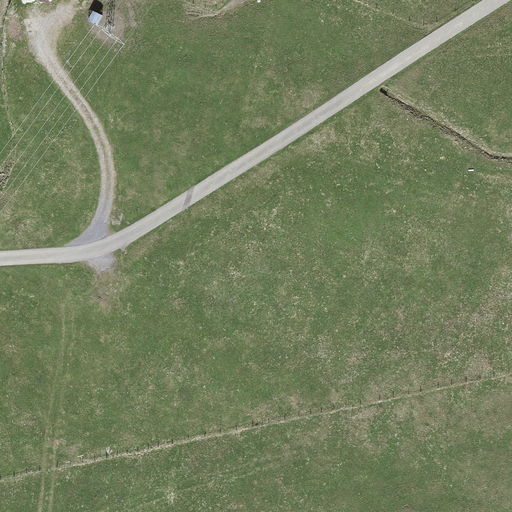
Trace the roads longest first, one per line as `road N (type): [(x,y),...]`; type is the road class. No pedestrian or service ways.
road 1 (track): [(0,247),(58,239),(110,220),(463,0)]
road 2 (track): [(110,220),(101,153),(53,47)]
